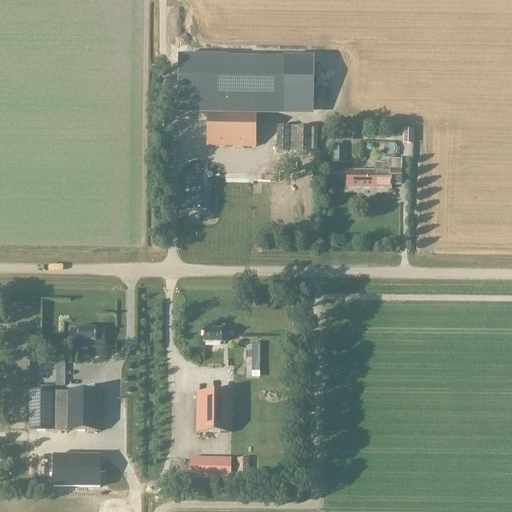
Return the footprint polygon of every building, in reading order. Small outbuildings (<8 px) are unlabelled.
[(178,59),(177,101),(283,103),(283,60),(178,59)] [(283,60),(283,103),(313,103),(314,61),(283,60)] [(207,115),(207,146),(255,147),(255,116),(207,115)] [(316,127),(309,127),(296,127),(289,127),(276,126),(276,152),(315,153),(316,127)] [(403,130),(403,144),(413,144),(413,130),(403,130)] [(345,148),(340,147),(333,147),(333,161),(346,161),(346,155),(345,155),(345,148)] [(401,159),(398,159),(385,159),(385,163),(375,163),(375,172),(376,172),(376,188),(390,188),(390,184),(400,184),(401,159)] [(361,188),(361,172),(346,172),(346,187),(361,188)] [(376,172),(375,172),(361,172),(361,188),(376,188),(376,172)] [(192,211),(205,211),(206,192),(202,192),(202,186),(192,186),(192,192),(192,211)] [(95,348),(95,342),(95,329),(77,329),(71,329),(70,348),(95,348)] [(227,340),(227,330),(221,330),(203,330),(203,343),(221,343),(221,340),(227,340)] [(259,344),(251,344),(251,352),(246,352),(246,358),(251,358),(251,372),(259,372),(259,344)] [(100,431),(100,392),(29,391),(28,431),(100,431)] [(231,433),(231,393),(197,393),(196,433),(231,433)] [(105,465),(100,465),(100,457),(53,457),(53,487),(100,488),(100,473),(105,473),(105,465)] [(230,480),(230,458),(190,458),(189,479),(230,480)]
